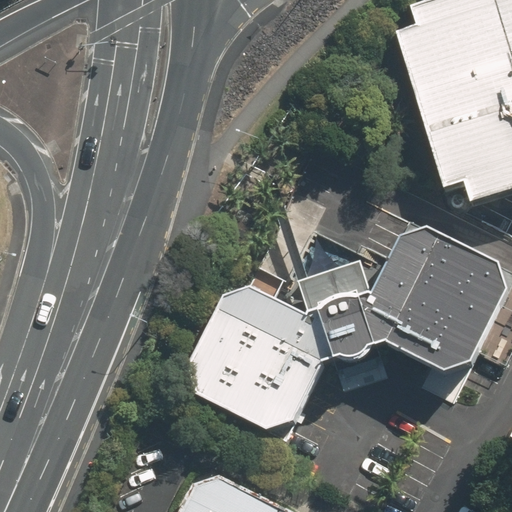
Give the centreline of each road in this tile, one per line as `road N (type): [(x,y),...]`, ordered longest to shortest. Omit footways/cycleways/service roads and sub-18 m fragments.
road 1 (secondary): [(59,362),(100,193),(125,0)]
road 2 (secondary): [(189,61),(172,136),(128,253),(59,362)]
road 3 (motorway): [(27,442),(42,217),(29,161),(0,130)]
